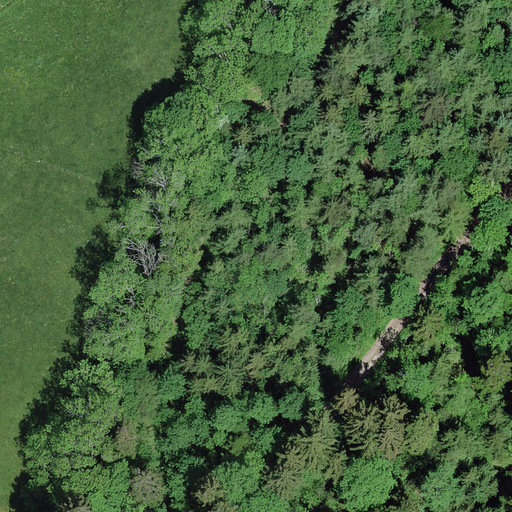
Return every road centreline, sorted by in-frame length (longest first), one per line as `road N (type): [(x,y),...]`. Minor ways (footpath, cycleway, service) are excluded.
road 1 (track): [(167,511),(157,466),(164,384),(184,305),(238,185),(330,72),(363,0)]
road 2 (track): [(252,511),(455,245),(511,186)]
